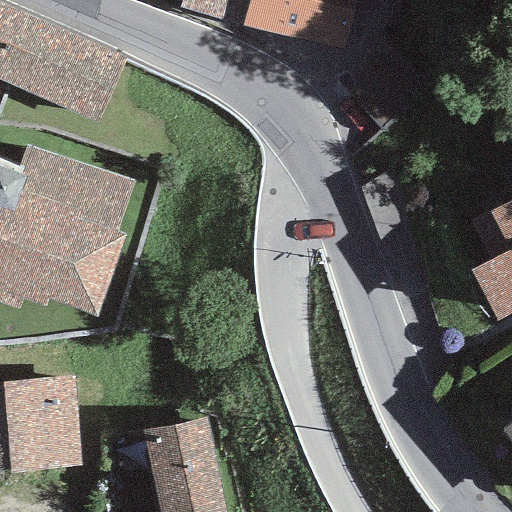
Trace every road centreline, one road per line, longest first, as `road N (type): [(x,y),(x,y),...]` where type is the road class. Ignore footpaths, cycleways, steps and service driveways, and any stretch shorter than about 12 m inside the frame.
road 1 (tertiary): [(475,511),(412,422),(316,159)]
road 2 (residential): [(346,511),(309,429),(285,303),(287,241),(316,159)]
road 3 (tertiary): [(316,159),(285,110),(255,87),(73,0)]
